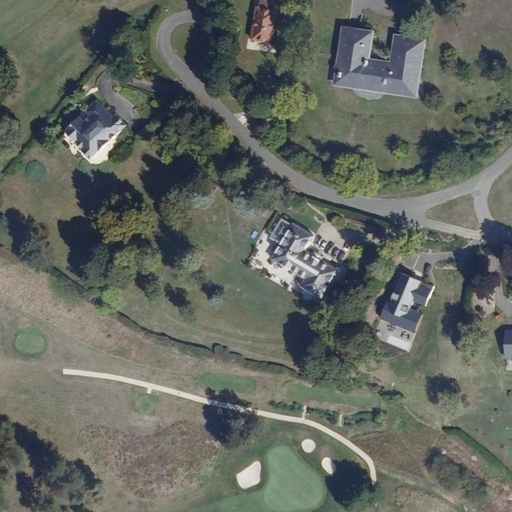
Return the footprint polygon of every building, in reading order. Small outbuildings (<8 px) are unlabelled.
[(274,44),(279,10),(271,8),(272,1),(266,0),(260,0),(259,6),(257,5),(252,40),(274,44)] [(418,97),(427,39),(396,34),(391,61),(371,57),(375,31),(343,26),(334,84),(418,97)] [(95,155),(131,121),(121,110),(118,113),(105,98),(100,98),(94,104),(94,109),(96,111),(89,117),(87,115),(83,115),(70,126),(70,131),(76,138),(81,138),(88,145),(87,146),(95,155)] [(338,269),(305,248),(312,236),(293,224),(293,225),(282,218),(270,237),(280,244),(272,256),(306,275),(301,283),(321,295),(338,269)] [(431,286),(400,274),(381,318),(415,333),(423,314),(409,309),(412,300),(427,306),(431,286)]
